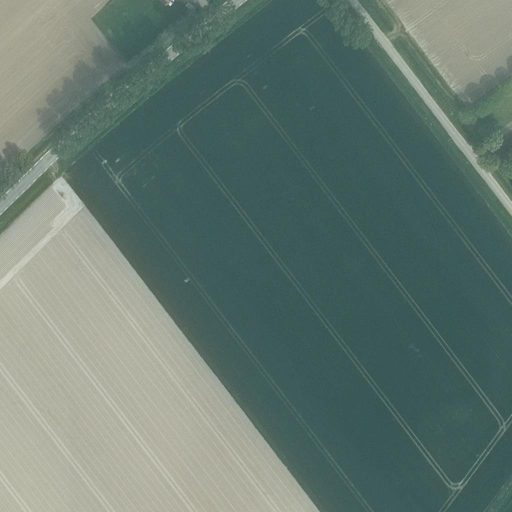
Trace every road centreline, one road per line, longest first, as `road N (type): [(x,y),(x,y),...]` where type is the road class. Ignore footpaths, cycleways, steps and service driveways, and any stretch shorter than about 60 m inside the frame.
road 1 (secondary): [(0,208),(118,97),(242,0)]
road 2 (unclassified): [(511,208),(354,0)]
